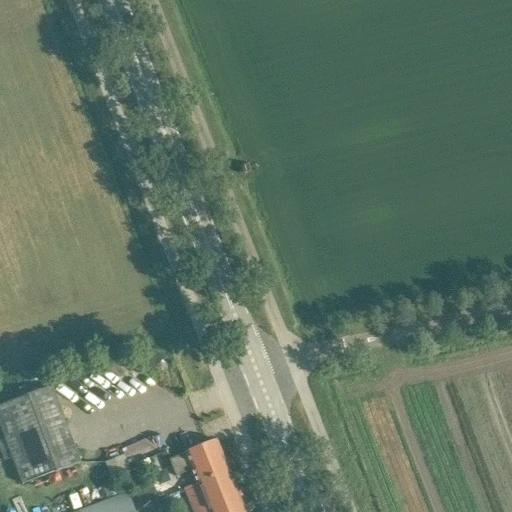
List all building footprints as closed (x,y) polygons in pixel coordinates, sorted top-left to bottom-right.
[(0,406),(0,420),(23,484),(81,463),(53,387),(0,406)] [(185,488),(186,489),(213,479),(211,476),(229,468),(218,441),(199,449),(169,460),(176,476),(192,470),(197,484),(185,488)] [(121,456),(105,463),(111,477),(127,470),(121,456)] [(213,479),(186,489),(194,511),(246,511),(229,468),(211,476),(213,479)] [(114,483),(103,487),(107,499),(119,495),(114,483)] [(135,491),(142,508),(160,501),(154,484),(135,491)] [(134,511),(127,494),(79,511),(134,511)]
